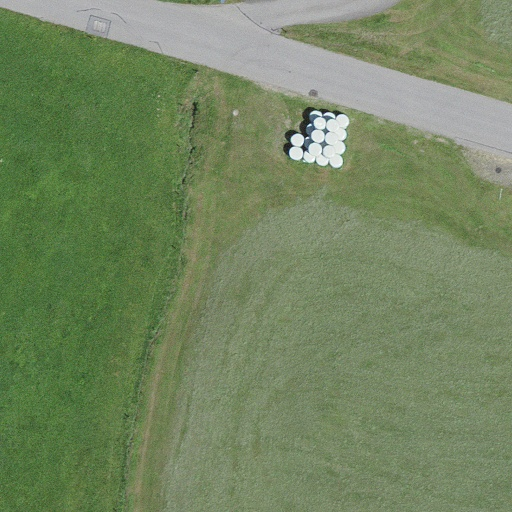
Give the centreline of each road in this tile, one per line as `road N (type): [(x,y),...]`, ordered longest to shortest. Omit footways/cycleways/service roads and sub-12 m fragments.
road 1 (residential): [(67,0),(511,133)]
road 2 (track): [(223,43),(250,20),(358,0)]
